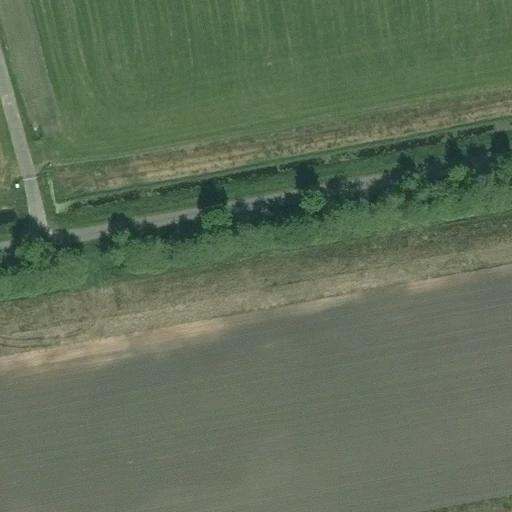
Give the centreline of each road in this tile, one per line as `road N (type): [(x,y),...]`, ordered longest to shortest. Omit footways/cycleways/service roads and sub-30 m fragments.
road 1 (unclassified): [(511,157),(0,249)]
road 2 (track): [(47,241),(0,66)]
